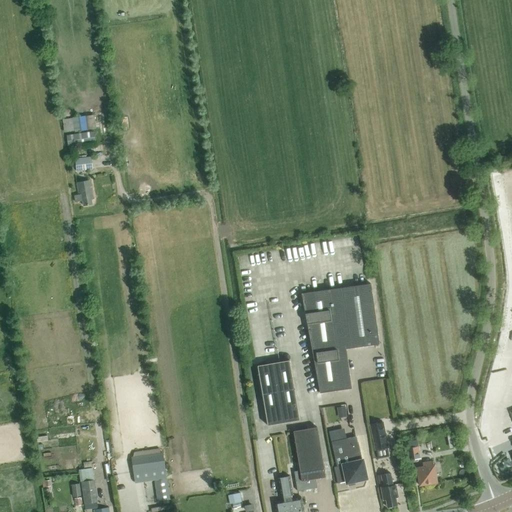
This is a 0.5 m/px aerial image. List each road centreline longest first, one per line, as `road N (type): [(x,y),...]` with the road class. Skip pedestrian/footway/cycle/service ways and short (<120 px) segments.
road 1 (unclassified): [(504,502),(469,422),(491,260),(448,0)]
road 2 (unclassified): [(259,511),(212,209),(201,195),(124,199),(114,167)]
